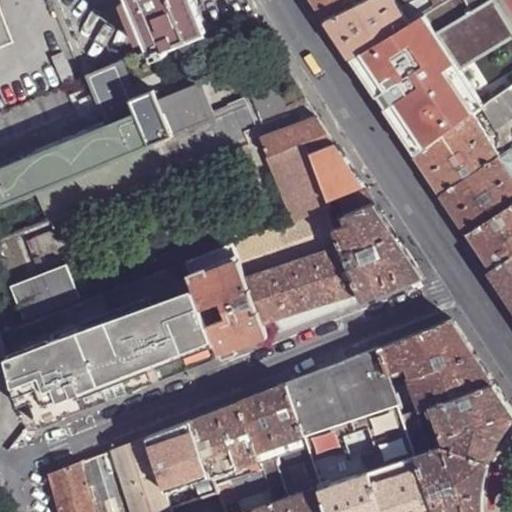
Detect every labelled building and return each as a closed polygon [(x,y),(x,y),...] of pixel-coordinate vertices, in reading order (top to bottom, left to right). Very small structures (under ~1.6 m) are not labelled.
[(131,0),(153,55),(209,33),(202,18),(195,0),(131,0)] [(314,0),(319,7),(328,20),(364,0),(314,0)] [(341,41),(351,56),(406,24),(409,22),(398,1),(397,0),(364,0),(328,20),(341,41)] [(511,0),(444,0),(435,6),(409,22),(406,24),(351,56),(416,156),(473,115),(474,114),(481,110),(511,87),(511,0)] [(0,47),(13,43),(0,9),(0,47)] [(87,75),(100,105),(136,91),(124,60),(87,75)] [(279,85),(253,95),(264,123),(290,113),(279,85)] [(165,144),(178,138),(189,163),(249,139),(245,127),(256,122),(247,98),(211,112),(200,86),(162,101),(158,92),(134,102),(105,115),(107,122),(109,125),(0,168),(0,197),(2,203),(37,189),(48,219),(175,169),(165,144)] [(511,87),(481,110),(494,131),(511,118),(511,87)] [(431,178),(442,194),(499,155),(474,114),(473,115),(416,156),(431,178)] [(263,138),(295,220),(328,207),(331,205),(328,198),(310,151),(336,141),(326,124),(320,115),(263,138)] [(0,164),(0,168),(109,125),(107,122),(0,164)] [(310,151),(328,198),(365,184),(351,163),(336,141),(310,151)] [(457,218),(467,233),(511,203),(511,174),(499,155),(442,194),(457,218)] [(377,203),(368,189),(341,200),(346,214),(347,216),(377,203)] [(336,228),(363,300),(423,277),(424,275),(408,251),(377,203),(347,216),(349,223),(336,228)] [(511,203),(467,233),(481,253),(491,269),(511,255),(511,203)] [(363,300),(336,228),(333,219),(328,207),(295,220),(234,244),(264,323),(272,320),(290,314),(312,308),(329,302),(335,300),(339,309),(353,304),(363,300)] [(333,219),(336,228),(349,223),(347,216),(346,214),(333,219)] [(198,289),(222,355),(269,337),(264,323),(234,244),(188,262),(198,289)] [(511,255),(491,269),(511,300),(511,255)] [(11,286),(24,319),(80,297),(67,264),(11,286)] [(54,340),(7,358),(8,361),(19,406),(34,404),(37,414),(59,406),(63,416),(139,386),(222,355),(198,289),(154,306),(151,297),(52,335),(54,340)] [(463,335),(453,319),(381,346),(391,374),(410,368),(412,375),(475,353),(463,335)] [(288,382),(309,448),(323,486),(370,471),(417,455),(411,434),(405,416),(400,404),(393,383),(391,374),(381,346),(368,351),(319,370),(288,382)] [(412,375),(411,377),(423,410),(433,406),(495,383),(484,366),(475,353),(412,375)] [(393,383),(411,377),(412,375),(410,368),(391,374),(393,383)] [(393,383),(400,404),(405,416),(419,411),(423,410),(411,377),(393,383)] [(241,400),(258,452),(261,460),(263,463),(309,448),(288,382),(257,394),(241,400)] [(446,445),(490,461),(494,450),(504,432),(511,422),(511,408),(505,399),(495,383),(433,406),(445,445),(446,445)] [(194,418),(213,476),(261,460),(258,452),(241,400),(215,410),(194,418)] [(59,406),(37,414),(39,425),(63,416),(59,406)] [(445,445),(433,406),(423,410),(419,411),(425,430),(427,437),(445,445)] [(405,416),(411,434),(425,430),(419,411),(405,416)] [(147,436),(172,508),(219,493),(217,486),(213,476),(194,418),(147,436)] [(73,465),(52,473),(62,511),(170,511),(173,511),(172,508),(147,436),(123,445),(73,465)] [(484,511),(484,505),(485,483),(490,461),(446,445),(445,445),(417,455),(437,511),(484,511)] [(331,511),(323,486),(309,448),(263,463),(265,470),(279,511),(331,511)] [(437,511),(417,455),(370,471),(384,511),(437,511)] [(225,511),(279,511),(265,470),(217,486),(219,493),(225,511)] [(323,486),(331,511),(384,511),(370,471),(323,486)] [(225,511),(219,493),(172,508),(173,511),(225,511)]
